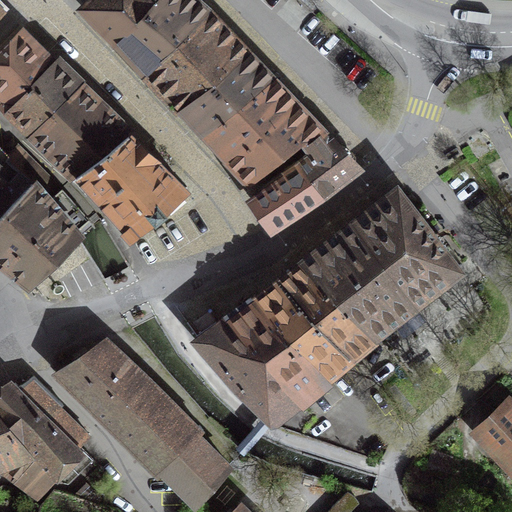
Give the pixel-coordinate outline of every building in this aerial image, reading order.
[(89,2),(84,7),(88,10),(89,9),(118,39),(154,4),(158,0),(93,0),(90,4),(89,2)] [(158,0),(154,4),(118,39),(148,71),(209,10),(196,0),(158,0)] [(209,10),(148,71),(181,108),(182,107),(209,87),(249,53),(209,10)] [(27,30),(23,27),(19,31),(20,31),(0,51),(0,97),(3,101),(0,103),(0,106),(4,111),(56,61),(26,32),(27,30)] [(209,87),(182,107),(204,132),(245,102),(273,78),(249,53),(209,87)] [(31,129),(79,84),(56,61),(4,111),(8,115),(12,110),(31,129)] [(245,102),(204,132),(227,156),(271,123),(296,102),(273,78),(245,102)] [(54,152),(104,108),(79,84),(31,129),(54,152)] [(302,140),(306,145),(324,131),(296,102),(271,123),(227,156),(250,182),(253,179),(254,177),(291,150),(302,140)] [(54,152),(76,174),(129,132),(104,108),(54,152)] [(324,131),(306,145),(313,154),(298,165),(297,165),(320,194),(356,166),(332,140),(324,132),(324,131)] [(187,190),(187,186),(184,186),(129,132),(76,174),(124,228),(122,229),(130,238),(137,233),(142,229),(140,227),(184,190),(187,190)] [(76,231),(89,219),(62,187),(60,189),(17,145),(8,156),(28,175),(0,209),(0,256),(28,279),(30,279),(77,233),(76,231)] [(0,209),(28,175),(8,156),(0,165),(0,209)] [(263,191),(251,198),(269,223),(268,223),(271,227),(275,225),(275,224),(320,194),(297,165),(298,165),(296,161),(284,169),(288,175),(263,191)] [(350,225),(304,261),(348,308),(349,307),(374,334),(458,269),(397,190),(350,225)] [(292,270),(280,279),(349,355),(374,334),(349,307),(348,308),(304,261),(292,270)] [(267,289),(254,299),(325,375),(349,355),(280,279),(267,289)] [(241,308),(228,318),(299,397),(325,375),(254,299),(241,308)] [(213,329),(198,340),(232,380),(241,391),(240,393),(263,418),(266,420),(268,422),(272,418),(299,397),(228,318),(213,329)] [(195,503),(230,465),(227,462),(199,434),(204,430),(199,425),(197,427),(106,339),(88,351),(87,350),(75,358),(76,359),(57,372),(156,470),(153,473),(158,477),(164,472),(195,503)] [(64,482),(68,484),(93,459),(79,445),(89,434),(60,406),(63,403),(34,375),(19,386),(16,383),(0,391),(0,412),(2,416),(50,472),(52,470),(64,482)] [(511,404),(511,403),(479,433),(511,467),(511,404)] [(0,463),(3,463),(36,489),(50,472),(2,416),(0,412),(0,463)] [(442,472),(447,459),(435,455),(431,468),(442,472)] [(336,511),(349,511),(358,504),(346,492),(332,507),(336,511)]
